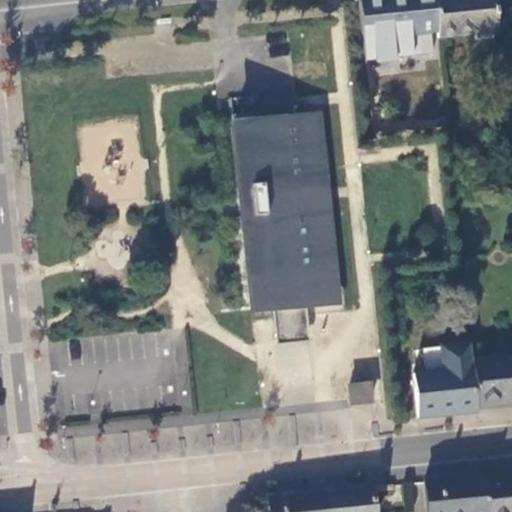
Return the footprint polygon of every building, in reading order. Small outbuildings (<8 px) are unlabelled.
[(389,0),(394,37),(439,30),(436,0),(389,0)] [(436,0),(439,30),(440,37),(499,30),(495,0),(436,0)] [(253,309),(275,307),(282,306),(284,321),(292,320),(301,319),(299,304),(307,304),(337,300),(318,118),(234,127),(253,309)] [(282,306),(275,307),(278,337),(310,333),(307,304),(299,304),(301,319),(292,320),(284,321),(282,306)] [(511,358),(473,362),(474,367),(477,406),(511,402),(511,358)] [(415,374),(418,418),(478,412),(477,406),(474,367),(415,374)] [(372,401),(370,385),(350,388),(352,404),(372,401)] [(149,415),(59,428),(63,458),(101,452),(102,460),(132,456),(128,432),(151,429),(149,415)] [(484,477),(425,483),(428,511),(488,511),(485,481),(484,477)] [(511,511),(511,478),(485,481),(488,511),(511,511)] [(325,494),(327,511),(375,511),(372,489),(325,494)] [(327,511),(325,494),(267,500),(268,511),(327,511)]
